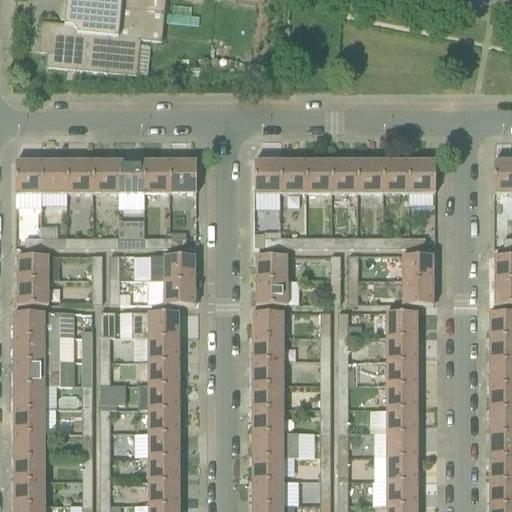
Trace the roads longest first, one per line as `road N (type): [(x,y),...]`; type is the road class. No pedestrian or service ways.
road 1 (residential): [(229,511),(225,138)]
road 2 (residential): [(473,511),(473,140)]
road 3 (residential): [(225,138),(473,140)]
road 4 (residential): [(0,140),(225,138)]
